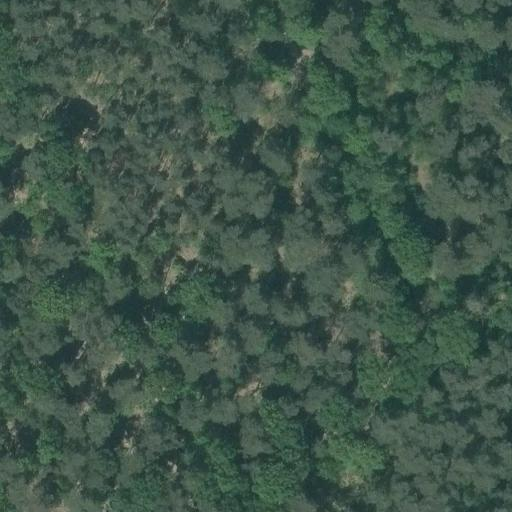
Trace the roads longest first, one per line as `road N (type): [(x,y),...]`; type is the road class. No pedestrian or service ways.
road 1 (track): [(182,511),(390,320),(433,295)]
road 2 (track): [(433,295),(289,40)]
road 3 (track): [(0,6),(64,164)]
